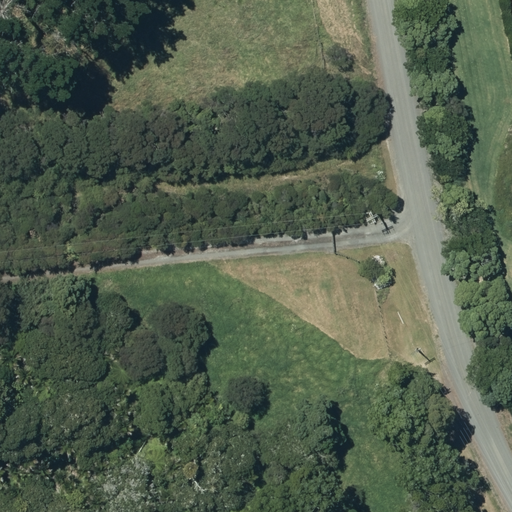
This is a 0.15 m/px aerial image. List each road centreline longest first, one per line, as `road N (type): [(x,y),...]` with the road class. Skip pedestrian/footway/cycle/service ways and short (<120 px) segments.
road 1 (unclassified): [(352,0),(377,147),(468,424),(511,500)]
road 2 (track): [(0,211),(377,147)]
